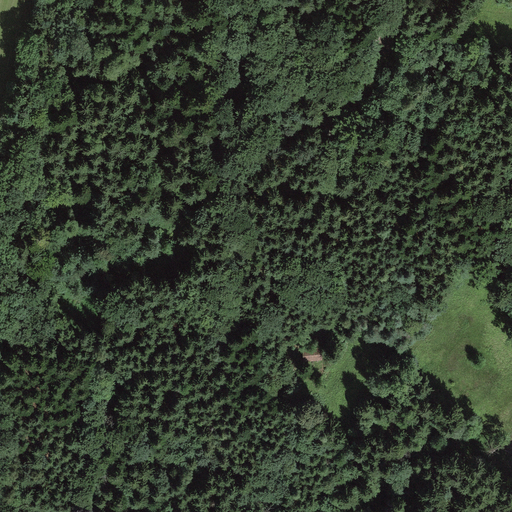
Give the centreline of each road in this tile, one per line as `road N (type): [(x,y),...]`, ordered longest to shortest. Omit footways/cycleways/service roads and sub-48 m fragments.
road 1 (track): [(399,0),(369,57),(337,169),(271,267),(299,374),(244,511)]
road 2 (track): [(357,107),(271,151),(149,263)]
road 3 (track): [(362,89),(511,154)]
